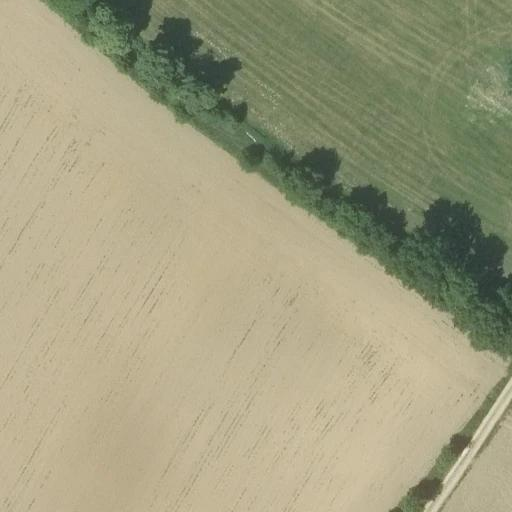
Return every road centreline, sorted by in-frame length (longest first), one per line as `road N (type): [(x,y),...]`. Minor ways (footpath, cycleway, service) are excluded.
road 1 (track): [(511,304),(396,249),(162,85),(59,0)]
road 2 (track): [(420,511),(511,384)]
